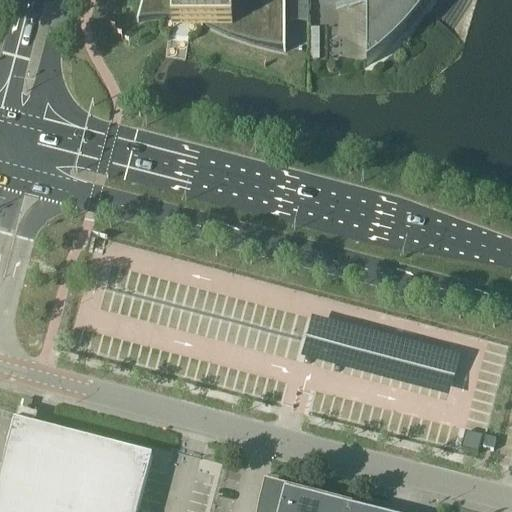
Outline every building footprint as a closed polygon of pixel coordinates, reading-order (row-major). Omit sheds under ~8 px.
[(143,0),(137,23),(145,21),(150,20),(155,19),(161,19),(166,18),(172,19),(172,28),(211,28),(230,36),(238,40),(247,43),(256,46),(265,48),(274,50),(286,53),(285,0),(143,0)] [(290,0),(291,23),(308,23),(307,0),(290,0)] [(319,0),(319,4),(367,4),(367,66),(387,50),(406,32),(425,8),(430,0),(319,0)] [(32,402),(25,400),(23,408),(30,410),(32,402)] [(138,511),(152,461),(152,459),(15,424),(0,479),(0,511),(138,511)] [(477,453),(482,436),(465,431),(460,449),(477,453)] [(495,440),(484,437),(482,448),(492,451),(495,440)] [(356,511),(349,510),(351,508),(264,485),(263,492),(258,510),(257,511),(356,511)]
